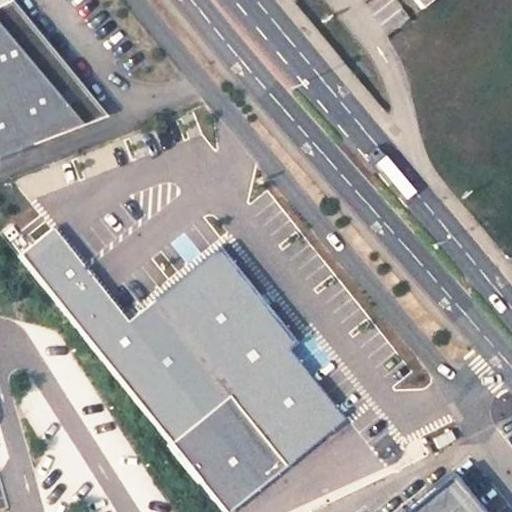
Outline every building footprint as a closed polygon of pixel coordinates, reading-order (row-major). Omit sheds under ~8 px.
[(0,154),(75,126),(0,30),(0,154)] [(21,260),(168,445),(228,396),(284,467),(342,420),(286,350),(295,343),(273,316),(217,248),(126,322),(56,233),(21,260)] [(168,445),(221,511),(228,511),(284,467),(228,396),(168,445)] [(456,440),(451,430),(440,435),(445,445),(456,440)] [(465,497),(447,475),(427,493),(465,497)] [(476,511),(465,497),(427,493),(403,511),(476,511)]
